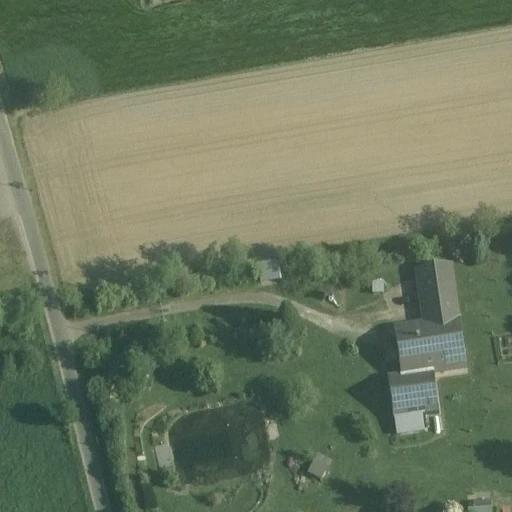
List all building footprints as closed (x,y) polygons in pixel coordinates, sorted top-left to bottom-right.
[(261,267),(265,286),(285,282),(281,263),(261,267)] [(423,293),(452,289),(450,273),(421,277),(423,293)] [(427,327),(457,323),(452,289),(423,293),(427,327)] [(427,327),(398,331),(404,379),(388,381),(394,421),(422,417),(438,415),(432,378),(464,372),(457,323),(427,327)] [(422,417),(394,421),(397,439),(425,435),(422,417)] [(324,480),(333,464),(322,458),(313,474),(324,480)]
